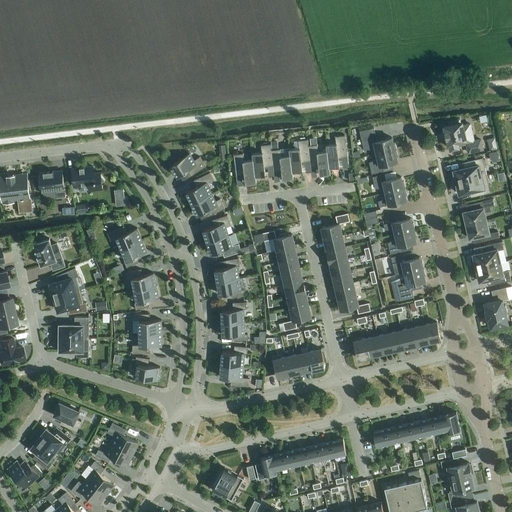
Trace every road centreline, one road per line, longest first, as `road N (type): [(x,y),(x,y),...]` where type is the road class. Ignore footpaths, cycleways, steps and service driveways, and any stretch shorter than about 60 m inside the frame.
road 1 (residential): [(298,194),(341,381)]
road 2 (residential): [(455,309),(415,135)]
road 3 (unclassified): [(178,444),(203,452),(349,417)]
road 4 (unclassified): [(191,407),(200,321),(188,253)]
road 5 (unclassified): [(341,381),(191,407)]
road 6 (unclassified): [(172,257),(184,322),(175,403)]
road 7 (residential): [(175,403),(42,365)]
road 8 (unclassified): [(188,253),(170,206),(126,145),(116,146)]
road 9 (unclassified): [(116,146),(172,257)]
road 10 (residential): [(42,365),(14,245)]
